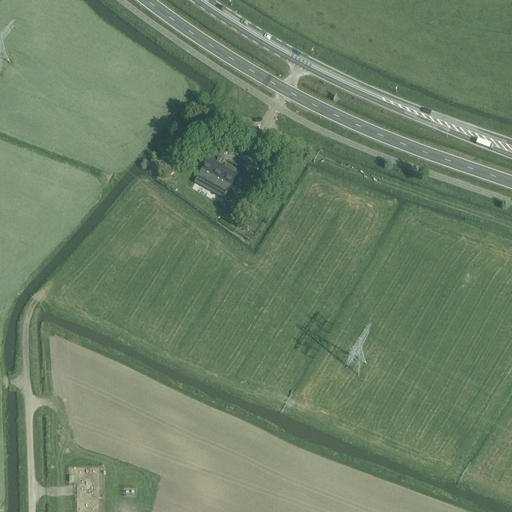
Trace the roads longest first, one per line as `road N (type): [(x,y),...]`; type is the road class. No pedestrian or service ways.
road 1 (primary): [(488,142),(303,62),(202,0)]
road 2 (unclassified): [(30,511),(28,339),(42,298)]
